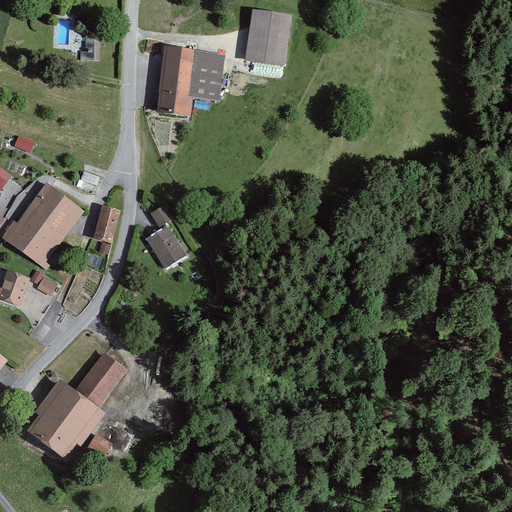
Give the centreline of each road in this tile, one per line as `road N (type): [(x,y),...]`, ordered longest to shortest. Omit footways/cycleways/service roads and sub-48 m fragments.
road 1 (residential): [(133,0),(132,206),(118,256),(102,299),(0,417)]
road 2 (track): [(248,511),(217,428),(218,280),(130,126)]
road 3 (track): [(511,273),(482,346),(475,393),(511,484)]
